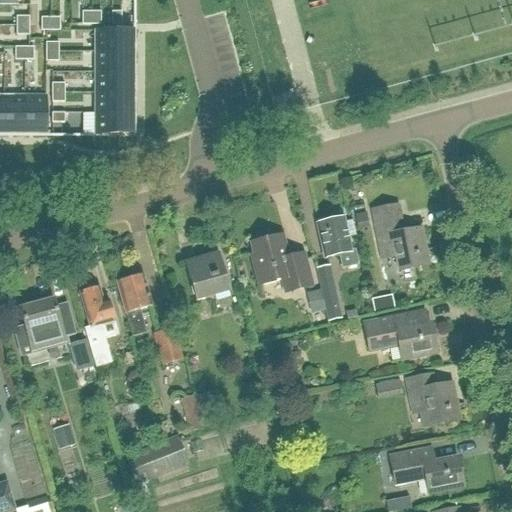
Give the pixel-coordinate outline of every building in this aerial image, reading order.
[(81,13),(81,26),(90,25),(90,12),(81,13)] [(90,12),(90,25),(100,25),(100,12),(90,12)] [(111,12),(111,25),(120,26),(120,13),(111,12)] [(15,17),(15,27),(28,27),(28,17),(15,17)] [(40,18),(40,31),(49,32),(49,19),(40,18)] [(49,19),(49,32),(59,32),(59,19),(49,19)] [(15,27),(15,36),(28,36),(28,27),(15,27)] [(94,31),(94,53),(132,53),(132,31),(94,31)] [(45,43),(45,53),(58,53),(58,44),(45,43)] [(14,48),(14,61),(23,61),(23,48),(14,48)] [(23,48),(23,61),(33,61),(32,48),(23,48)] [(45,53),(45,62),(58,62),(58,53),(45,53)] [(94,53),(94,73),(132,73),(132,53),(94,53)] [(94,73),(94,94),(132,94),(132,73),(94,73)] [(51,84),(51,94),(64,94),(64,84),(51,84)] [(51,94),(51,103),(64,103),(64,94),(51,94)] [(94,94),(94,114),(132,114),(132,94),(94,94)] [(3,97),(3,136),(23,136),(23,97),(3,97)] [(23,97),(23,136),(45,136),(45,97),(23,97)] [(51,114),(51,124),(64,124),(64,114),(51,114)] [(94,114),(94,136),(132,136),(132,114),(94,114)] [(371,211),(380,260),(394,257),(397,272),(426,266),(419,229),(402,233),(396,206),(371,211)] [(324,259),(337,256),(340,269),(357,265),(353,250),(348,251),(341,219),(316,224),(324,259)] [(249,257),(257,286),(278,280),(284,283),(286,293),(311,287),(302,254),(287,258),(281,235),(249,244),(252,256),(249,257)] [(228,292),(217,253),(183,263),(194,302),(228,292)] [(124,316),(130,338),(145,334),(138,312),(150,308),(141,276),(115,284),(124,316)] [(320,290),(324,309),(327,321),(340,318),(333,287),(320,290)] [(111,322),(113,322),(109,309),(103,310),(97,288),(79,294),(88,328),(83,329),(94,368),(110,364),(103,340),(111,337),(114,333),(111,322)] [(14,333),(20,351),(75,335),(66,304),(54,307),(52,301),(19,311),(24,330),(14,333)] [(398,347),(401,362),(436,355),(430,325),(407,330),(404,316),(377,321),(383,350),(398,347)] [(151,331),(161,366),(182,361),(171,325),(151,331)] [(70,345),(78,372),(91,368),(83,341),(70,345)] [(405,381),(412,415),(419,414),(422,428),(458,421),(451,384),(433,388),(431,376),(405,381)] [(374,387),(375,395),(399,391),(398,382),(374,387)] [(123,457),(134,484),(185,464),(174,437),(123,457)] [(393,487),(409,484),(424,481),(427,495),(462,488),(456,458),(433,463),(430,449),(387,458),(393,487)] [(5,483),(0,484),(0,511),(11,511),(13,511),(5,483)]
